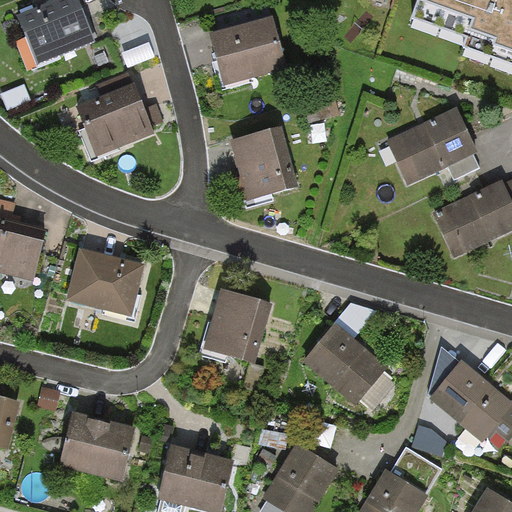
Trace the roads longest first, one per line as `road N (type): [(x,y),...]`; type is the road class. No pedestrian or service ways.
road 1 (residential): [(511,326),(195,233)]
road 2 (residential): [(195,233),(158,365),(132,387),(0,359)]
road 3 (residential): [(158,0),(196,130),(195,233)]
road 4 (residential): [(195,233),(91,200),(0,138)]
